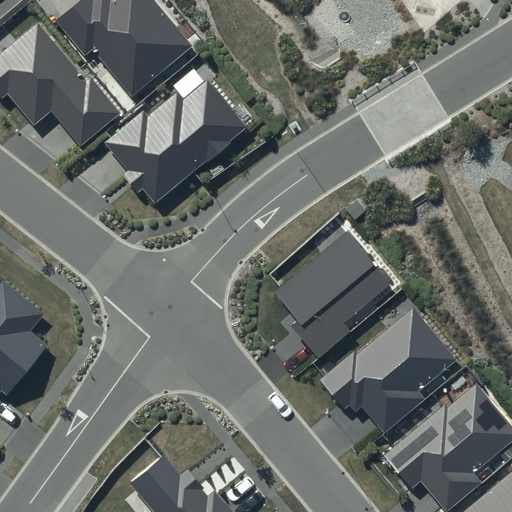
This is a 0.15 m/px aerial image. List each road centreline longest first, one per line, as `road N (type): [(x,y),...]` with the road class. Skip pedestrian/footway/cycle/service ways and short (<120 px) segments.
road 1 (residential): [(172,305),(280,192),(511,45)]
road 2 (residential): [(345,511),(172,305)]
road 3 (residential): [(22,511),(172,305)]
road 4 (residential): [(0,177),(172,305)]
